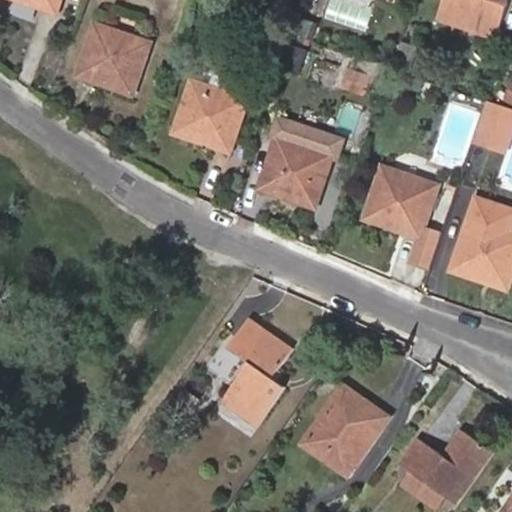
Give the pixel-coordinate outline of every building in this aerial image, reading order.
[(20,0),(57,13),(61,0),(20,0)] [(349,0),(332,0),(328,13),(366,28),(373,9),(349,0)] [(448,0),(442,20),(495,37),(506,0),(448,0)] [(318,21),(300,16),(295,30),(313,36),(318,21)] [(79,77),(134,95),(151,43),(95,24),(79,77)] [(283,66),(299,71),(307,48),(292,42),(283,66)] [(374,77),(347,68),(341,87),(368,96),(374,77)] [(193,81),(176,133),(232,153),(249,99),(234,94),(238,81),(215,73),(210,87),(193,81)] [(420,88),(424,78),(409,73),(406,84),(420,88)] [(511,109),(494,102),(480,144),(492,146),(502,117),(511,120),(511,109)] [(511,137),(511,120),(502,117),(492,146),(507,152),(511,137)] [(280,138),(262,191),(316,209),(334,156),(321,151),(326,137),(324,133),(301,125),(297,127),(292,142),(280,138)] [(420,190),(396,182),(400,172),(383,167),(365,219),(418,237),(411,257),(433,265),(444,231),(427,225),(440,186),(423,180),(420,190)] [(400,172),(396,182),(420,190),(423,180),(400,172)] [(511,212),(478,200),(452,271),(507,291),(511,276),(511,235),(510,234),(511,228),(511,212)] [(224,400),(260,424),(285,386),(274,378),(292,350),(249,320),(231,348),(250,361),(224,400)] [(334,444),(357,460),(388,417),(346,386),(305,443),(325,457),(334,444)] [(412,468),(448,494),(456,500),(490,452),(462,431),(443,457),(420,441),(404,463),(412,468)] [(334,444),(325,457),(347,473),(357,460),(334,444)] [(401,483),(437,509),(448,494),(412,468),(401,483)] [(511,511),(511,497),(501,511),(511,511)]
